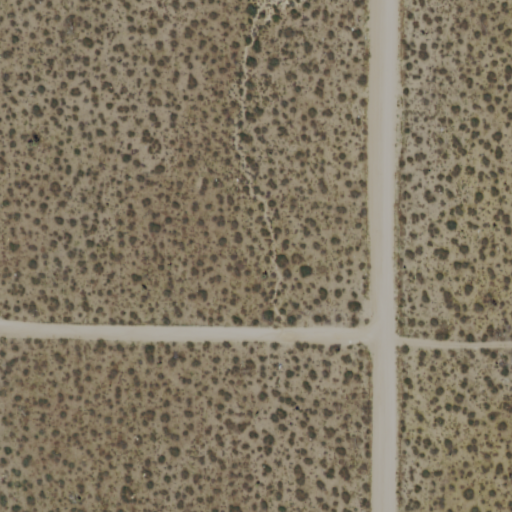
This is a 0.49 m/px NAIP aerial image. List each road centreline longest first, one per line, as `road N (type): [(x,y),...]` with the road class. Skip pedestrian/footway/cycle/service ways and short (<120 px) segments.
road 1 (residential): [(381,511),(385,0)]
road 2 (residential): [(383,334),(0,331)]
road 3 (track): [(511,339),(383,334)]
